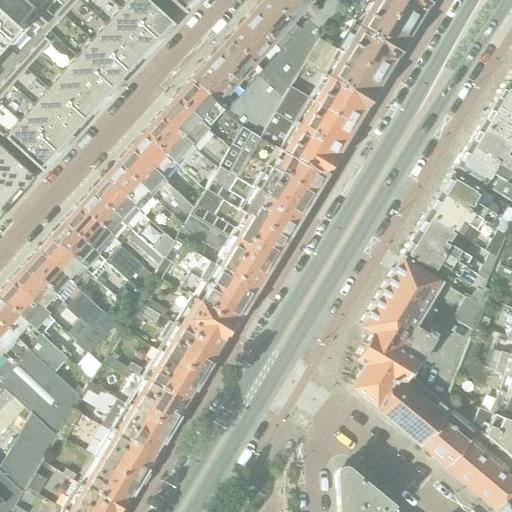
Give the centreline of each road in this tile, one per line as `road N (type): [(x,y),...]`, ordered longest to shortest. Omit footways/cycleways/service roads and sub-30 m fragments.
road 1 (secondary): [(275,382),(510,0)]
road 2 (secondary): [(474,0),(254,369)]
road 3 (residential): [(0,252),(228,0)]
road 4 (secondary): [(254,369),(169,511)]
road 5 (secondary): [(196,511),(275,382)]
road 6 (residential): [(442,511),(328,417)]
